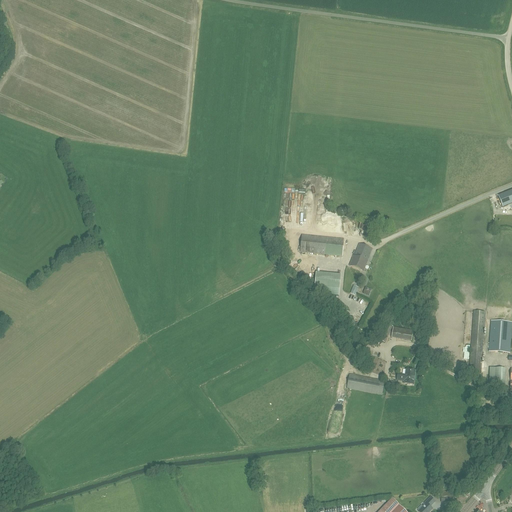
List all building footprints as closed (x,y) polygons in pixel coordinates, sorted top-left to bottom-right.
[(498,196),(501,202),(511,197),(511,194),(511,191),(498,196)] [(294,195),(294,203),(293,203),(293,209),(299,209),(299,211),(301,211),(301,207),(299,207),(299,203),(303,203),(303,198),(300,198),(300,195),(294,195)] [(386,222),(407,213),(403,205),(383,214),(386,222)] [(344,232),(299,228),(297,251),(341,256),(344,232)] [(363,271),(372,249),(359,244),(354,257),(353,256),(350,266),(363,271)] [(316,273),(314,292),(318,294),(339,296),(341,275),(316,273)] [(353,286),(350,294),(355,296),(358,288),(353,286)] [(322,300),(332,311),(337,306),(327,295),(322,300)] [(473,312),(472,333),(469,373),(481,374),(485,312),(473,312)] [(491,321),(488,352),(510,353),(511,322),(491,321)] [(393,328),(385,324),(377,340),(384,344),(393,328)] [(412,342),(413,334),(401,332),(401,336),(394,335),(393,339),(412,342)] [(382,376),(388,363),(380,359),(374,372),(382,376)] [(490,390),(504,397),(505,369),(491,368),(490,390)] [(414,376),(414,371),(406,370),(405,375),(397,374),(396,380),(404,381),(403,384),(406,384),(407,385),(409,385),(410,385),(413,385),(414,376)] [(382,395),(384,381),(349,374),(347,388),(382,395)] [(442,503),(457,501),(456,493),(441,494),(442,503)] [(430,507),(435,502),(430,497),(424,503),(425,505),(418,511),(429,511),(432,509),(430,507)] [(405,511),(392,499),(379,511),(405,511)]
